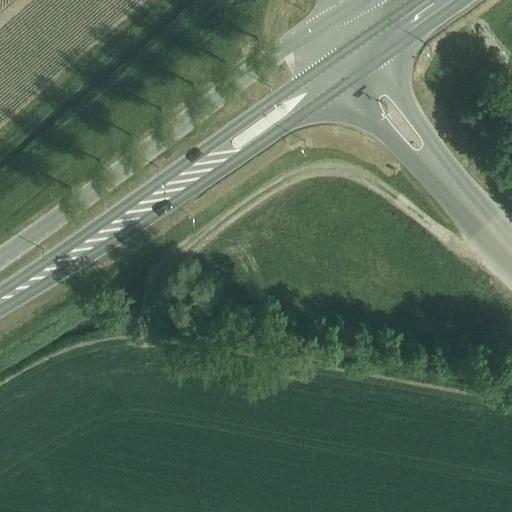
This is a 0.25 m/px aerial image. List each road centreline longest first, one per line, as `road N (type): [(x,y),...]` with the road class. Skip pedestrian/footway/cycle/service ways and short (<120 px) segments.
road 1 (unclassified): [(333,18),(0,259)]
road 2 (secondary): [(158,198),(299,115),(354,58)]
road 3 (secondary): [(354,58),(284,94),(158,198)]
road 4 (secondary): [(0,301),(158,198)]
road 5 (tertiary): [(354,58),(371,110),(403,152),(440,170)]
road 6 (tertiary): [(440,170),(405,109),(354,58)]
